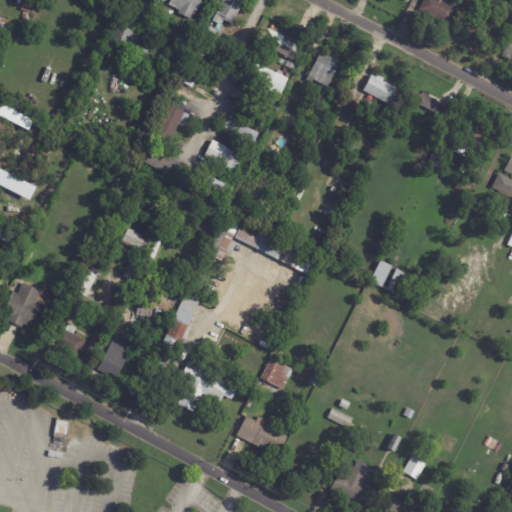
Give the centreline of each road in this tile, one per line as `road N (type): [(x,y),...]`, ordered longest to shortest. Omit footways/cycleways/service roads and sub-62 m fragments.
road 1 (residential): [(0,359),(285,511)]
road 2 (residential): [(322,0),(511,95)]
